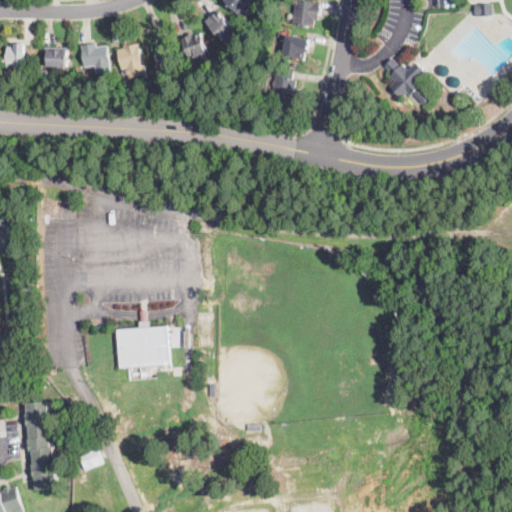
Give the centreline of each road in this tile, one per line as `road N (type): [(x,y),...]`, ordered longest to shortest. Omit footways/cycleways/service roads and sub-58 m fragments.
road 1 (tertiary): [(0,120),(234,136),(396,167),(442,161),(511,126)]
road 2 (residential): [(71,365),(140,511)]
road 3 (residential): [(350,0),(322,154)]
road 4 (residential): [(132,0),(0,10)]
